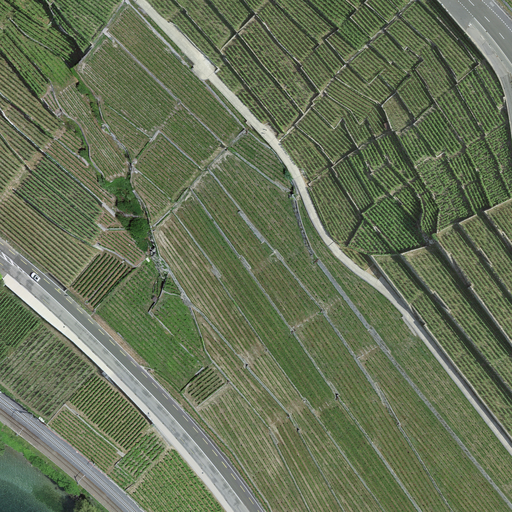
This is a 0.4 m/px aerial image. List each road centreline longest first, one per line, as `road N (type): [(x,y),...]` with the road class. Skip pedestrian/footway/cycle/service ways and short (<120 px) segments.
road 1 (track): [(139,0),(282,151),(330,243),(400,305),(511,449)]
road 2 (primary): [(0,253),(152,396),(248,511)]
